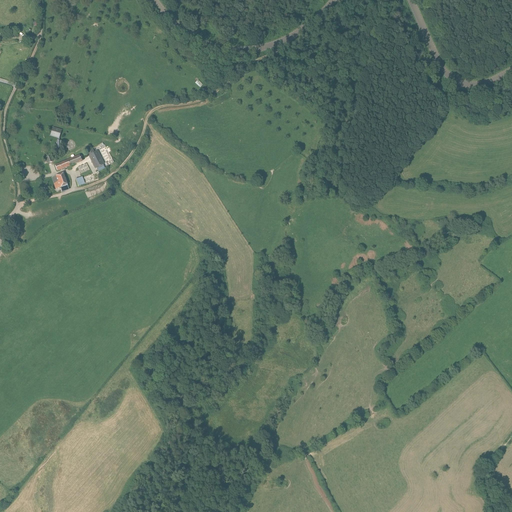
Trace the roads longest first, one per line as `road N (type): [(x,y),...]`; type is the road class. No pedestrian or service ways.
road 1 (track): [(75,189),(120,166),(156,107),(205,97),(289,37)]
road 2 (tertiary): [(333,0),(289,37),(238,50),(190,35),(154,0)]
road 3 (tertiary): [(511,70),(478,84),(453,79),(410,0)]
road 4 (unknown): [(430,0),(472,73),(511,53)]
